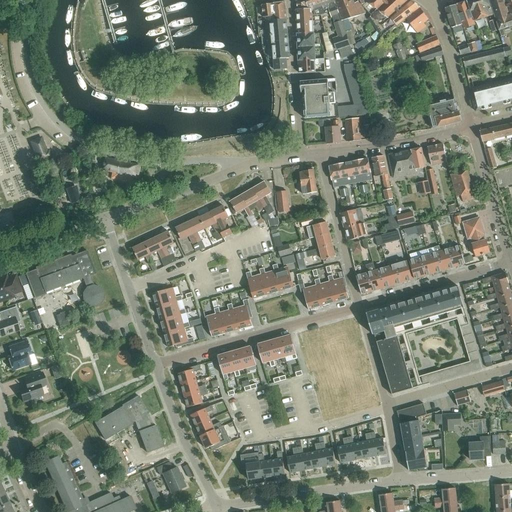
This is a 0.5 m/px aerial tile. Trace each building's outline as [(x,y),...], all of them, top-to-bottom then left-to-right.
[(294,0),(295,9),(296,9),(311,7),(312,10),(312,15),(320,15),(316,0),(294,0)] [(335,0),(316,0),(319,8),(320,15),(327,13),(326,8),(327,8),(331,18),(331,17),(337,37),(332,38),(335,50),(338,50),(350,46),(346,35),(336,3),(335,0)] [(364,13),(361,6),(360,5),(356,7),(351,0),(335,0),(336,3),(346,35),(352,33),(347,19),(360,15),(364,13)] [(361,6),(370,15),(367,18),(369,21),(374,15),(371,12),(375,8),(377,10),(387,0),(366,0),(366,1),(361,6)] [(407,0),(387,0),(377,10),(375,8),(371,12),(374,15),(369,21),(377,31),(392,19),(389,16),(407,0)] [(419,8),(408,0),(407,0),(389,16),(392,19),(377,31),(382,38),(397,26),(397,25),(405,18),(419,8)] [(487,0),(468,0),(467,1),(473,21),(489,16),(491,20),(489,21),(492,32),(498,30),(494,16),(493,16),(487,0)] [(511,0),(488,0),(494,16),(498,30),(500,36),(504,35),(502,28),(511,25),(511,0)] [(459,3),(455,4),(463,28),(474,25),(473,21),(466,1),(459,3)] [(274,3),(261,4),(263,18),(265,17),(273,17),(273,20),(286,19),(284,2),(274,3)] [(461,25),(455,5),(445,8),(452,28),(461,25)] [(296,9),(296,22),(312,21),(312,15),(312,10),(311,7),(296,9)] [(424,27),(421,24),(428,19),(419,8),(405,18),(414,30),(415,29),(417,32),(424,27)] [(272,47),(288,45),(286,19),(273,20),(273,17),(265,17),(267,47),(272,47)] [(296,22),(297,34),(313,33),(313,21),(312,21),(296,22)] [(297,34),(298,48),(314,47),(313,33),(297,34)] [(416,44),(419,53),(439,44),(436,36),(416,44)] [(471,53),(478,51),(482,49),(479,40),(468,44),(471,53)] [(393,45),(399,61),(406,58),(400,43),(393,45)] [(460,55),(470,52),(467,43),(457,47),(460,55)] [(289,58),(288,45),(272,47),(273,59),(274,70),(282,69),(287,68),(286,58),(289,58)] [(338,50),(335,50),(335,51),(338,50),(341,59),(353,55),(350,46),(338,50)] [(298,48),(298,60),(314,59),(314,47),(298,48)] [(416,62),(421,60),(421,61),(443,54),(441,47),(419,54),(415,56),(416,62)] [(462,58),(464,67),(506,56),(503,48),(462,58)] [(314,59),(298,60),(299,73),(315,72),(315,65),(319,65),(318,59),(314,59)] [(304,118),(330,116),(329,103),(334,103),(334,92),(328,93),(327,82),(335,81),(335,78),(300,81),(301,94),(302,93),(304,109),(303,109),(304,118)] [(511,80),(501,84),(506,104),(511,101),(511,80)] [(476,111),(506,104),(501,84),(471,91),(476,111)] [(461,121),(458,111),(454,98),(426,105),(432,128),(461,121)] [(354,105),(349,106),(350,116),(366,115),(364,104),(354,105)] [(360,140),(358,118),(345,119),(347,142),(360,140)] [(340,142),(338,120),(333,121),(333,127),(325,127),(327,143),(340,142)] [(511,123),(510,124),(501,126),(504,136),(511,133),(511,123)] [(365,126),(367,139),(373,138),(371,125),(365,126)] [(482,141),(504,136),(501,126),(479,131),(482,141)] [(31,143),(38,161),(50,157),(48,150),(45,151),(41,140),(31,143)] [(443,144),(427,147),(430,161),(435,160),(436,164),(446,162),(443,144)] [(421,148),(419,148),(418,147),(415,148),(415,149),(388,154),(392,178),(415,174),(414,169),(424,167),(421,148)] [(389,187),(383,155),(371,157),(375,176),(381,175),(384,188),(389,187)] [(137,177),(139,165),(105,157),(102,170),(112,172),(111,178),(131,183),(133,177),(137,177)] [(367,158),(358,160),(362,182),(372,180),(367,158)] [(358,160),(348,162),(352,184),(362,182),(358,160)] [(348,162),(338,164),(343,186),(352,184),(348,162)] [(338,164),(329,166),(331,180),(332,180),(333,187),(343,186),(338,164)] [(304,170),(304,171),(299,172),(302,194),(316,192),(313,167),(308,168),(308,170),(304,170)] [(438,193),(432,169),(426,170),(431,195),(438,193)] [(449,175),(456,196),(460,195),(462,202),(475,198),(466,169),(449,175)] [(264,181),(252,188),(263,207),(264,207),(268,215),(274,211),(265,196),(270,192),(264,181)] [(263,207),(252,188),(241,195),(251,210),(255,208),(257,211),(260,209),(263,207)] [(392,199),(390,189),(383,191),(385,200),(392,199)] [(57,198),(64,196),(62,190),(55,192),(57,198)] [(286,191),(276,192),(279,212),(289,211),(286,191)] [(77,193),(68,196),(71,203),(80,200),(77,193)] [(252,213),(251,210),(241,195),(230,201),(236,212),(244,208),(249,216),(252,213)] [(371,203),(363,205),(365,215),(373,214),(371,203)] [(223,205),(211,211),(220,231),(221,230),(224,237),(231,234),(229,229),(227,224),(226,224),(224,219),(228,217),(223,205)] [(344,227),(359,223),(364,222),(360,208),(340,213),(344,227)] [(211,211),(199,217),(204,228),(213,224),(216,232),(213,233),(216,241),(224,237),(221,230),(220,231),(211,211)] [(412,211),(396,215),(398,226),(415,222),(412,211)] [(199,217),(187,222),(196,242),(197,242),(200,240),(197,232),(204,228),(199,217)] [(312,217),(300,220),(302,226),(313,223),(312,217)] [(483,234),(484,234),(479,217),(463,222),(467,239),(471,238),(472,243),(472,244),(475,256),(482,255),(483,255),(483,254),(489,252),(485,240),(483,234)] [(269,227),(278,225),(277,218),(267,220),(269,227)] [(309,238),(316,236),(316,237),(329,233),(326,221),(306,227),(309,238)] [(200,249),(197,242),(196,242),(187,222),(175,228),(181,239),(189,235),(196,251),(200,249)] [(359,223),(344,227),(347,239),(362,235),(367,234),(364,222),(359,224),(359,223)] [(168,231),(156,237),(165,256),(169,264),(175,261),(172,253),(169,255),(165,246),(173,243),(168,231)] [(332,244),(329,233),(316,237),(319,248),(332,244)] [(142,243),(152,263),(154,262),(150,254),(158,250),(161,258),(160,259),(164,266),(169,264),(165,256),(156,237),(142,243)] [(359,239),(349,240),(349,250),(359,250),(359,239)] [(150,264),(152,263),(142,243),(132,248),(138,259),(146,256),(150,264)] [(279,257),(291,254),(288,244),(277,247),(279,257)] [(297,260),(313,256),(320,254),(322,259),(335,256),(332,244),(319,248),(311,250),(307,251),(295,254),(297,260)] [(459,245),(442,250),(448,269),(465,264),(459,245)] [(435,252),(425,255),(431,274),(448,269),(442,250),(440,251),(439,246),(434,247),(435,252)] [(45,291),(82,277),(86,287),(82,292),(82,299),(87,304),(93,306),(99,304),(103,298),(103,291),(99,286),(92,284),(92,283),(89,275),(95,273),(86,250),(86,251),(80,254),(79,253),(79,254),(71,257),(70,254),(35,267),(36,269),(25,273),(34,297),(46,293),(45,291)] [(283,265),(295,262),(293,255),(281,258),(283,265)] [(431,274),(425,255),(408,260),(414,279),(431,274)] [(407,261),(389,266),(395,285),(412,280),(407,261)] [(378,290),(370,263),(365,265),(367,272),(355,276),(361,295),(378,290)] [(372,263),(370,263),(378,290),(395,285),(389,266),(374,270),(372,263)] [(277,264),(272,265),(280,291),(293,287),(288,267),(278,269),(277,264)] [(263,268),(259,269),(266,295),(280,291),(272,265),(274,271),(265,273),(263,268)] [(266,295),(259,269),(260,275),(252,277),(250,272),(245,273),(253,299),(266,295)] [(332,275),(327,276),(335,302),(349,298),(345,286),(346,286),(342,272),(343,277),(333,280),(332,275)] [(492,281),(494,287),(508,283),(505,272),(481,279),(483,284),(492,281)] [(0,299),(12,296),(11,293),(19,290),(14,275),(6,278),(5,276),(0,277),(0,299)] [(24,275),(18,277),(21,286),(27,284),(24,275)] [(319,279),(314,280),(322,306),(335,302),(327,276),(329,282),(320,284),(319,279)] [(322,306),(314,280),(316,285),(305,289),(303,283),(298,284),(303,303),(306,302),(308,310),(322,306)] [(511,293),(508,283),(494,287),(495,293),(486,295),(487,300),(497,297),(511,293)] [(366,313),(372,335),(374,334),(392,395),(482,369),(458,286),(366,313)] [(152,293),(156,307),(182,299),(181,295),(175,297),(172,287),(152,293)] [(511,297),(511,293),(497,297),(498,303),(489,306),(490,310),(511,303),(511,297)] [(156,307),(160,320),(186,313),(185,310),(184,309),(179,310),(176,301),(182,300),(182,299),(156,307)] [(231,303),(238,329),(252,326),(250,318),(252,317),(247,299),(242,300),(244,306),(233,309),(231,303)] [(218,307),(225,333),(238,329),(231,303),(227,305),(228,310),(220,313),(218,307)] [(511,314),(511,303),(490,310),(499,308),(501,313),(492,316),(493,320),(503,318),(511,314)] [(0,335),(18,330),(15,322),(20,320),(15,306),(0,311),(0,319),(0,321),(0,335)] [(225,333),(218,307),(214,308),(215,314),(205,317),(203,311),(207,326),(208,325),(211,337),(225,333)] [(59,313),(59,314),(55,315),(59,326),(68,323),(64,311),(59,313)] [(160,320),(163,333),(189,326),(188,322),(183,324),(180,315),(186,313),(160,320)] [(511,326),(511,314),(503,318),(504,323),(495,326),(496,331),(506,328),(511,326)] [(189,326),(163,333),(167,347),(175,345),(176,347),(194,342),(193,338),(187,339),(184,328),(189,326)] [(511,337),(511,326),(506,328),(507,334),(498,336),(499,341),(502,340),(511,337)] [(291,335),(279,338),(285,357),(291,355),(292,360),(297,358),(296,354),(291,335)] [(511,348),(511,337),(502,340),(504,346),(501,346),(502,351),(511,348),(511,349),(511,348)] [(279,338),(268,341),(274,360),(281,358),(282,362),(286,361),(285,357),(279,338)] [(12,369),(30,363),(27,355),(31,353),(26,340),(11,345),(14,354),(7,356),(12,369)] [(274,360),(268,341),(257,344),(262,363),(269,361),(270,367),(275,365),(274,360)] [(251,346),(239,349),(245,368),(256,365),(251,346)] [(234,371),(235,377),(240,376),(238,370),(245,368),(239,349),(228,352),(234,371)] [(226,373),(234,371),(228,352),(217,355),(224,380),(228,379),(226,373)] [(57,364),(51,366),(54,374),(59,372),(57,364)] [(196,379),(193,371),(201,369),(199,365),(185,369),(186,371),(177,373),(180,383),(196,379)] [(22,401),(42,394),(40,386),(46,384),(42,372),(28,376),(30,383),(18,387),(22,401)] [(501,380),(502,381),(504,388),(509,387),(507,382),(511,380),(511,376),(506,378),(501,380)] [(184,396),(206,389),(205,385),(198,387),(196,379),(180,383),(183,393),(184,396)] [(504,390),(504,388),(502,381),(481,386),(484,396),(504,390)] [(202,403),(200,396),(208,394),(206,389),(184,396),(187,407),(202,403)] [(457,406),(470,402),(467,390),(454,394),(457,406)] [(122,406),(94,422),(104,439),(104,438),(130,422),(131,423),(131,422),(131,421),(135,419),(138,425),(140,430),(138,431),(146,451),(162,445),(162,446),(163,445),(155,425),(152,426),(150,419),(148,420),(144,414),(148,412),(138,395),(121,405),(122,406)] [(423,403),(414,406),(417,417),(418,417),(426,414),(423,403)] [(210,419),(207,413),(214,409),(212,405),(190,415),(195,425),(210,419)] [(399,424),(402,438),(421,435),(418,420),(418,417),(417,417),(414,406),(405,408),(409,422),(399,424)] [(396,411),(399,424),(409,422),(405,408),(396,411)] [(442,415),(443,431),(453,430),(453,424),(461,424),(460,414),(442,415)] [(200,436),(221,426),(219,422),(213,425),(210,419),(195,425),(199,434),(200,436)] [(231,442),(223,425),(221,426),(200,436),(205,448),(210,447),(212,451),(231,442)] [(386,453),(382,438),(375,439),(374,432),(369,433),(374,456),(386,453)] [(374,456),(369,433),(365,434),(366,441),(360,443),(363,458),(372,456),(374,456)] [(402,438),(405,452),(423,449),(421,435),(402,438)] [(499,442),(498,435),(492,435),(492,443),(493,454),(500,454),(499,442)] [(363,458),(360,443),(353,444),(352,436),(347,437),(352,460),(356,459),(363,458)] [(479,442),(468,443),(469,459),(484,458),(483,453),(490,453),(489,436),(479,436),(479,442)] [(352,460),(347,437),(342,438),(344,446),(337,447),(340,463),(349,461),(352,460)] [(335,464),(332,448),(325,449),(324,442),(319,443),(324,466),(335,464)] [(324,466),(319,443),(314,444),(316,451),(309,453),(312,468),(321,466),(324,466)] [(312,468),(309,453),(303,454),(301,446),(297,447),(301,470),(306,470),(312,468)] [(301,470),(297,447),(292,448),(293,456),(286,457),(290,473),(299,471),(301,470)] [(427,467),(423,449),(405,452),(408,470),(427,467)] [(284,474),(281,451),(276,452),(277,459),(271,460),(273,476),(284,474)] [(262,477),(258,454),(258,452),(240,455),(243,476),(247,475),(248,479),(258,478),(262,477)] [(273,476),(271,460),(264,461),(263,454),(258,454),(262,477),(266,477),(273,476)] [(119,500),(118,495),(112,498),(110,492),(87,502),(84,497),(82,499),(65,462),(61,464),(57,456),(44,461),(66,511),(67,511),(126,511),(135,508),(129,495),(119,500)] [(170,492),(185,486),(176,466),(172,468),(169,461),(155,467),(159,474),(162,473),(170,492)] [(129,478),(127,473),(118,477),(120,482),(129,478)] [(156,490),(151,481),(145,483),(150,492),(156,490)] [(494,484),(495,498),(510,497),(509,483),(494,484)] [(434,499),(434,503),(456,501),(454,487),(442,489),(443,498),(434,499)] [(0,493),(0,507),(9,503),(4,492),(0,493)] [(393,501),(391,492),(379,494),(381,507),(402,504),(402,505),(408,504),(408,499),(402,501),(402,500),(393,501)] [(495,498),(496,511),(510,510),(510,497),(495,498)] [(319,511),(318,511),(340,511),(339,500),(327,502),(328,511),(319,511)] [(456,511),(456,501),(434,503),(434,507),(443,506),(444,511),(456,511)] [(0,511),(12,511),(9,503),(0,507),(0,511)]
